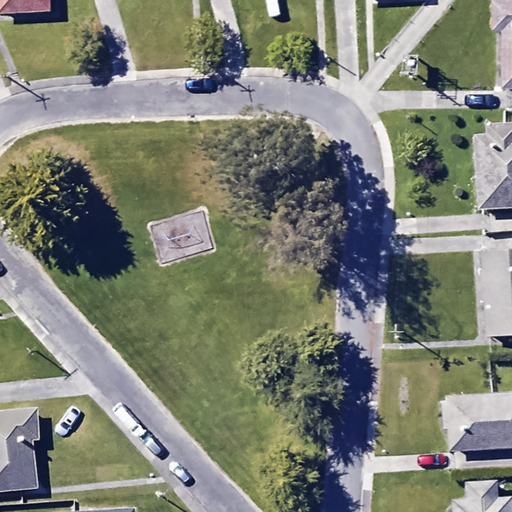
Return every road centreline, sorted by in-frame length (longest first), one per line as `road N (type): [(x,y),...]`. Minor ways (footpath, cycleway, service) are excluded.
road 1 (residential): [(338,511),(366,198),(365,168),(344,121),(285,99),(50,109),(0,126)]
road 2 (residential): [(0,263),(233,511)]
